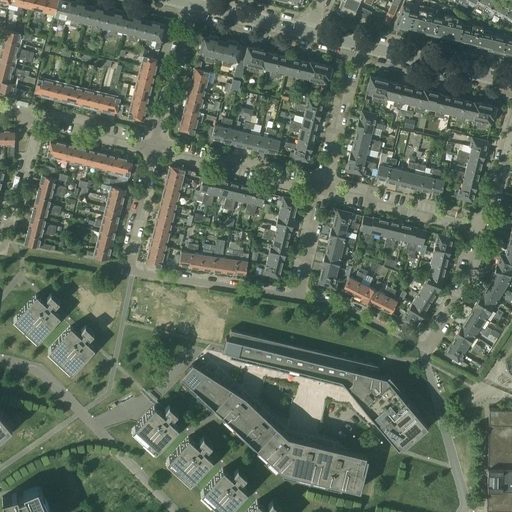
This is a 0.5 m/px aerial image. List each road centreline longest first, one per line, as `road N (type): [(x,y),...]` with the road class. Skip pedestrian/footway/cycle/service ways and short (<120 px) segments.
road 1 (residential): [(296,297),(131,268),(154,146)]
road 2 (residential): [(322,185),(154,146)]
road 3 (residential): [(484,230),(322,185)]
road 4 (tertiary): [(511,82),(358,44)]
road 5 (residential): [(0,359),(38,369),(116,447)]
road 6 (residential): [(154,146),(188,2)]
road 7 (residential): [(322,185),(328,117),(358,44)]
road 8 (residential): [(423,346),(337,303),(296,297)]
road 9 (residential): [(423,346),(473,267),(484,230)]
road 10 (residential): [(8,241),(39,118)]
road 11 (tertiary): [(309,32),(188,2)]
